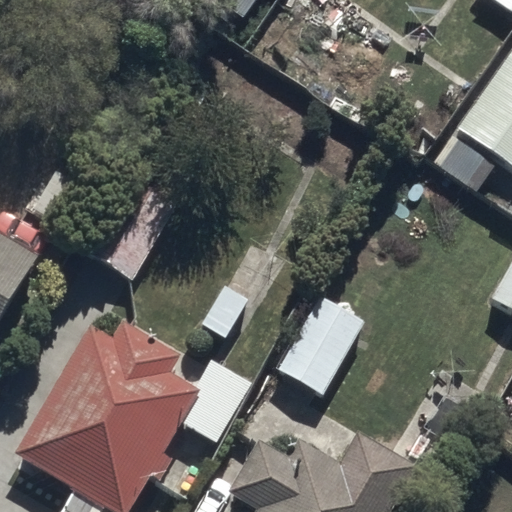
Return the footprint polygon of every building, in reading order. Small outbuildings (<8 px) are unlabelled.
[(511,65),(458,142),(511,180),(511,65)] [(84,261),(129,288),(183,197),(137,170),(84,261)] [(0,249),(0,334),(37,272),(0,249)] [(511,268),(489,310),(511,322),(511,268)] [(273,378),(318,404),(361,331),(317,304),(273,378)] [(13,473),(79,511),(142,511),(204,409),(171,389),(181,373),(131,343),(121,360),(90,342),(13,473)] [(401,511),(419,483),(359,447),(341,477),(299,452),(286,473),(257,455),(224,510),(228,511),(401,511)]
